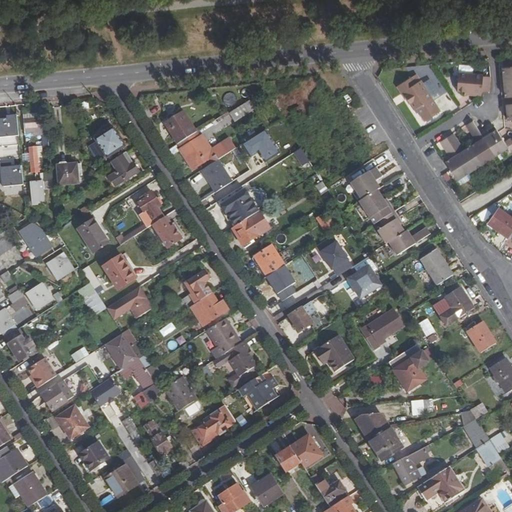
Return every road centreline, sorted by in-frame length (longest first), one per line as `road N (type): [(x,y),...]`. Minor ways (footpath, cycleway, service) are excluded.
road 1 (residential): [(314,401),(119,93),(115,74)]
road 2 (residential): [(483,261),(353,50)]
road 3 (secondary): [(115,74),(353,50)]
road 4 (residential): [(314,401),(139,511)]
road 5 (residential): [(90,511),(0,370)]
road 6 (secondary): [(353,50),(511,35)]
road 7 (residential): [(386,511),(314,401)]
road 8 (unknown): [(314,401),(442,394)]
